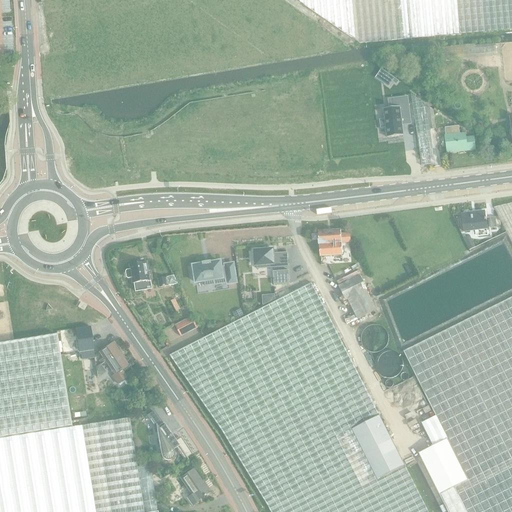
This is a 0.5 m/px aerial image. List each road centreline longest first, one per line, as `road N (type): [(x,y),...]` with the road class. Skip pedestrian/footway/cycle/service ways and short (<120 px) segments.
road 1 (primary): [(264,206),(511,176)]
road 2 (secondary): [(246,511),(114,307)]
road 3 (primary): [(82,255),(111,229),(264,206)]
